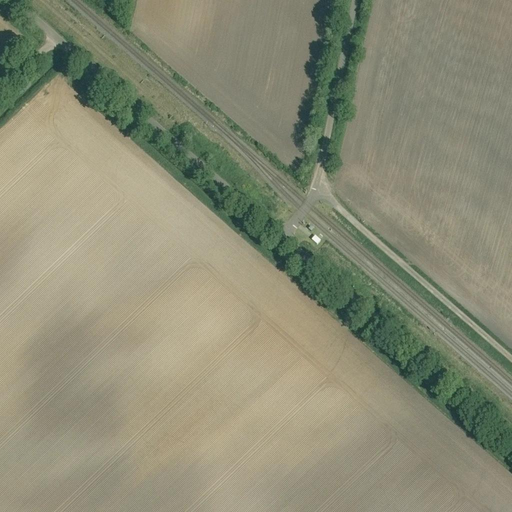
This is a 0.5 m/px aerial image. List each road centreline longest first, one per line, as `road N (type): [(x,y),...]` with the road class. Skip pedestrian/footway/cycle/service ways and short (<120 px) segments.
road 1 (track): [(318,189),(511,357)]
road 2 (unclassified): [(285,237),(318,189),(359,0)]
